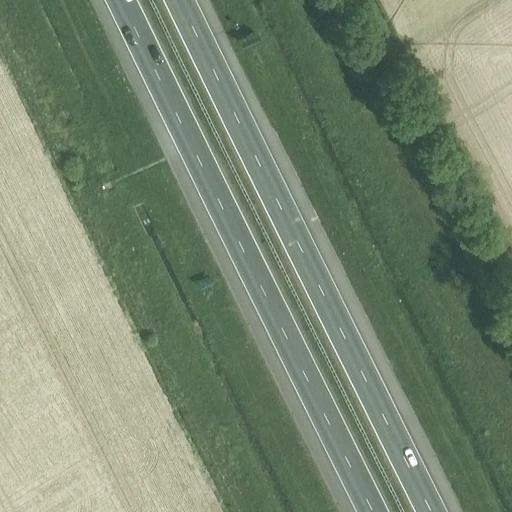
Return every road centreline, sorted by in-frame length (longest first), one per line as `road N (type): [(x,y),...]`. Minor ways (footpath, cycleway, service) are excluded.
road 1 (motorway): [(122,0),(376,511)]
road 2 (motorway): [(444,511),(197,0)]
